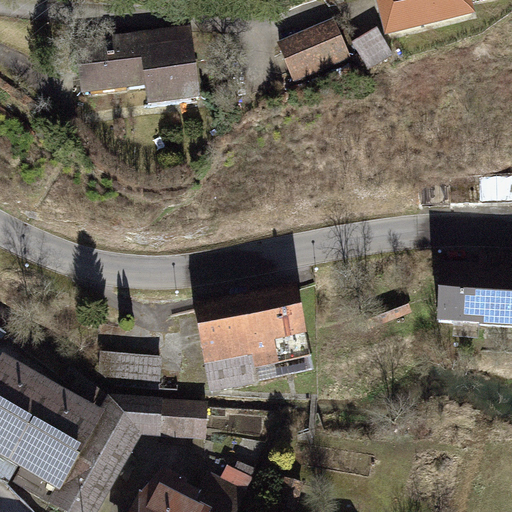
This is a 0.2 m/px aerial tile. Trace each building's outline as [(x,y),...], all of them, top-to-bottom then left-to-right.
[(485,0),(389,0),(400,42),(490,19),(485,0)] [(337,23),(279,47),(293,79),(350,54),(337,23)] [(393,35),(369,46),(382,72),(405,61),(393,35)] [(143,39),(78,48),(84,94),(148,85),(151,106),(200,99),(193,43),(144,49),(143,39)] [(423,182),(424,208),(511,204),(511,172),(483,174),(483,180),(423,182)] [(490,271),(444,268),(440,324),(511,327),(511,272),(505,272),(505,262),(491,261),(490,271)] [(314,286),(204,308),(219,383),(290,369),(287,352),(326,344),(314,286)] [(407,300),(367,314),(373,329),(412,315),(407,300)] [(165,392),(167,359),(112,354),(109,387),(165,392)] [(108,415),(12,362),(0,382),(0,459),(62,492),(53,510),(56,511),(109,511),(150,441),(213,442),(214,407),(115,400),(108,415)] [(207,511),(214,499),(171,476),(152,511),(207,511)]
